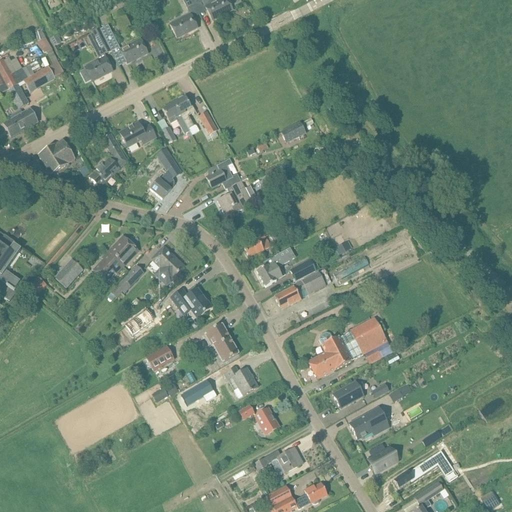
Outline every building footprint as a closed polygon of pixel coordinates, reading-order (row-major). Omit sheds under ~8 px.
[(182,0),(189,13),(196,9),(191,0),(182,0)] [(191,0),(196,9),(204,5),(201,0),(191,0)] [(232,11),(228,2),(226,0),(219,0),(205,8),(212,21),(232,11)] [(170,25),(172,31),(177,39),(197,29),(190,15),(170,25)] [(100,31),(110,50),(115,61),(123,57),(127,65),(147,55),(140,41),(130,45),(131,48),(121,53),(108,26),(100,31)] [(37,53),(26,59),(29,61),(51,51),(40,30),(37,31),(37,33),(35,34),(37,42),(41,41),(37,43),(42,52),(38,54),(37,53)] [(110,50),(100,31),(93,34),(86,38),(98,62),(105,58),(102,54),(110,50)] [(57,36),(50,40),(53,47),(61,43),(57,36)] [(105,58),(98,62),(84,69),(92,83),(112,72),(105,58)] [(0,81),(11,76),(3,61),(0,62),(0,81)] [(0,81),(0,94),(7,91),(9,90),(34,76),(33,73),(40,69),(36,62),(11,76),(0,81)] [(56,79),(50,68),(23,83),(30,94),(54,80),(56,79)] [(18,86),(9,90),(7,91),(18,111),(29,105),(18,86)] [(185,98),(173,105),(188,130),(194,127),(188,116),(195,112),(192,107),(190,108),(185,98)] [(188,130),(173,105),(162,111),(170,125),(177,122),(184,135),(189,132),(188,130)] [(38,124),(33,115),(30,110),(22,114),(21,112),(18,114),(19,116),(3,125),(11,139),(38,124)] [(208,136),(216,132),(206,114),(198,118),(208,136)] [(155,139),(154,136),(149,127),(141,131),(138,124),(119,135),(127,149),(141,142),(143,146),(155,139)] [(281,134),(286,144),(305,135),(299,124),(281,134)] [(94,128),(88,131),(91,136),(96,133),(94,128)] [(169,129),(160,134),(167,146),(169,145),(170,148),(169,148),(172,154),(173,154),(175,158),(179,155),(177,151),(179,150),(176,144),(172,147),(170,144),(176,141),(169,129)] [(99,189),(126,163),(110,136),(102,141),(113,159),(111,161),(109,159),(89,179),(99,189)] [(38,157),(50,176),(74,160),(62,141),(38,157)] [(162,201),(170,191),(175,185),(172,180),(181,175),(168,155),(159,161),(166,173),(159,182),(158,181),(150,190),(162,201)] [(217,157),(208,161),(211,168),(220,164),(217,157)] [(240,184),(241,184),(237,175),(230,179),(226,170),(231,168),(228,161),(207,171),(210,176),(206,178),(211,190),(222,185),(225,191),(240,183),(240,184)] [(273,167),(263,172),(267,180),(277,175),(273,167)] [(241,184),(240,184),(240,183),(225,191),(227,190),(229,195),(217,202),(226,219),(242,210),(252,205),(249,198),(254,195),(247,181),(241,184)] [(280,228),(268,235),(274,245),(285,238),(280,228)] [(107,253),(123,268),(138,252),(122,237),(107,253)] [(249,260),(258,255),(270,248),(264,237),(243,249),(249,260)] [(345,244),(335,249),(339,256),(348,251),(345,244)] [(6,270),(14,259),(20,251),(13,245),(8,252),(0,245),(0,295),(9,302),(16,292),(13,290),(20,280),(6,270)] [(165,288),(177,275),(184,268),(163,248),(151,260),(165,273),(158,281),(165,288)] [(282,278),(277,269),(295,259),(289,249),(274,258),(265,263),(267,267),(256,272),(265,288),(276,282),(282,278)] [(123,268),(107,253),(102,259),(103,260),(92,271),(105,284),(114,275),(115,276),(123,268)] [(353,272),(368,265),(365,258),(350,265),(353,272)] [(313,260),(289,272),(294,282),(318,270),(313,260)] [(71,262),(55,278),(65,288),(81,271),(71,262)] [(135,267),(122,281),(130,289),(143,274),(135,267)] [(300,302),(296,294),(304,290),(308,297),(325,288),(325,287),(330,284),(323,270),(292,286),(293,288),(274,298),(280,310),(288,306),(289,308),(300,302)] [(35,276),(25,288),(35,298),(46,286),(35,276)] [(197,319),(203,315),(211,309),(206,301),(205,302),(197,290),(187,297),(182,291),(171,299),(178,310),(184,318),(192,312),(197,319)] [(145,311),(124,327),(131,336),(152,321),(145,311)] [(317,381),(351,362),(387,344),(374,319),(339,338),(338,337),(333,340),(330,335),(326,333),(320,336),(319,341),(322,346),(321,347),(325,354),(308,364),(317,381)] [(223,364),(229,360),(238,355),(221,326),(205,335),(212,347),(214,347),(223,364)] [(197,343),(189,349),(192,354),(201,349),(197,343)] [(167,348),(146,359),(153,373),(174,361),(167,348)] [(237,400),(249,394),(257,389),(246,370),(238,374),(235,369),(223,376),(237,400)] [(212,379),(202,385),(208,395),(218,389),(212,379)] [(355,383),(332,396),(340,410),(363,398),(361,393),(355,383)] [(174,385),(165,390),(170,398),(178,393),(174,385)] [(384,386),(372,393),(375,399),(388,392),(384,386)] [(197,387),(180,396),(187,407),(203,398),(197,387)] [(168,398),(164,389),(152,396),(156,404),(168,398)] [(390,396),(391,397),(394,403),(402,398),(398,391),(390,396)] [(239,413),(243,420),(254,414),(250,407),(239,413)] [(389,428),(387,425),(378,409),(348,426),(357,441),(371,434),(373,437),(389,428)] [(265,437),(268,435),(276,430),(273,423),(275,422),(268,410),(254,418),(265,437)] [(440,439),(440,438),(436,433),(432,436),(435,442),(440,439)] [(372,459),(368,461),(375,475),(387,468),(390,466),(394,464),(387,451),(386,451),(386,452),(382,445),(369,453),(371,456),(372,459)] [(277,452),(253,465),(257,473),(267,467),(266,466),(271,464),(278,477),(285,473),(286,474),(303,465),(294,449),(280,457),(277,452)] [(407,472),(393,482),(398,490),(410,483),(411,484),(412,484),(411,483),(437,466),(444,477),(452,472),(440,453),(408,474),(407,472)] [(421,508),(414,511),(424,511),(431,506),(428,501),(439,494),(442,498),(445,500),(447,499),(449,502),(452,501),(445,490),(442,491),(438,484),(414,500),(419,507),(420,506),(421,508)] [(301,499),(294,502),(297,508),(298,510),(305,507),(307,506),(310,504),(311,505),(312,504),(312,505),(315,506),(318,504),(319,502),(318,501),(327,496),(321,485),(314,488),(314,489),(313,487),(304,492),(306,496),(303,498),(301,499)] [(288,501),(292,499),(287,489),(267,499),(273,510),(288,501)] [(290,511),(293,511),(297,508),(294,502),(292,499),(288,501),(273,510),(273,511),(290,511)]
